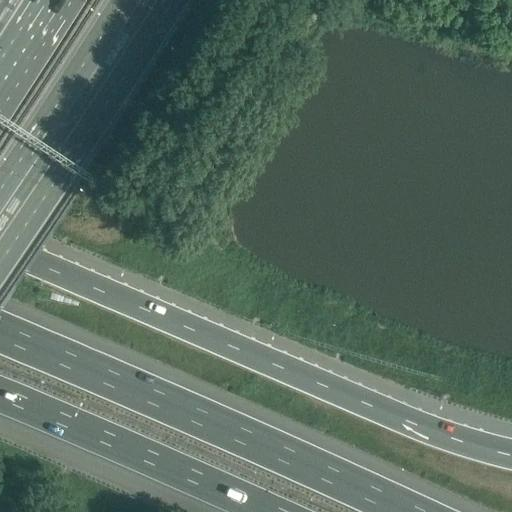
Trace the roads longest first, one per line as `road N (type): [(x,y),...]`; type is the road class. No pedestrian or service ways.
road 1 (motorway): [(511,455),(390,415),(0,248)]
road 2 (motorway): [(406,511),(0,331)]
road 3 (motorway): [(0,398),(260,511)]
road 4 (primary): [(0,188),(124,0)]
